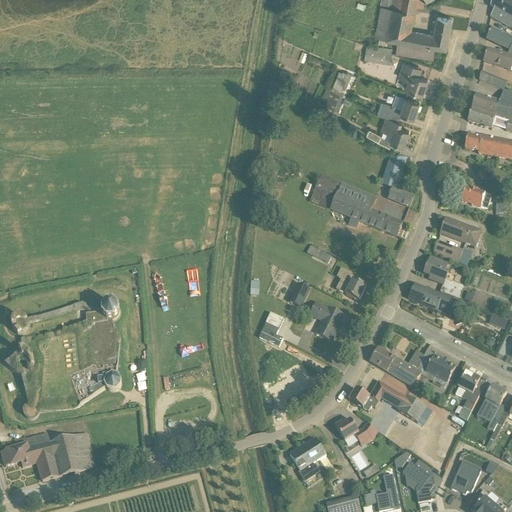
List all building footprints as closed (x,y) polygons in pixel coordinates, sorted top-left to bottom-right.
[(424,1),(422,0),(392,0),(391,8),(381,7),(375,37),(398,42),(396,53),(433,60),(435,48),(446,50),(452,20),(438,17),(434,35),(416,32),(410,31),(415,6),(423,8),(424,1)] [(511,3),(505,0),(493,0),(491,8),(494,9),(491,18),(511,29),(511,3)] [(511,50),(509,56),(511,57),(511,39),(492,30),(487,40),(500,47),(504,46),(511,50)] [(392,49),(367,45),(365,60),(390,64),(392,49)] [(511,72),(511,68),(511,57),(509,56),(488,50),(483,63),(511,72)] [(414,75),(416,68),(417,68),(403,63),(398,77),(408,80),(406,89),(422,95),(428,80),(414,75)] [(343,96),(349,82),(351,75),(346,72),(343,79),(337,77),(331,91),(343,96)] [(481,74),(479,82),(502,91),(503,91),(506,82),(488,75),(481,74)] [(343,96),(331,91),(327,88),(321,103),(338,110),(343,96)] [(511,94),(503,91),(503,95),(500,103),(476,96),(472,110),(511,121),(511,94)] [(419,103),(405,98),(396,95),(392,106),(382,102),(378,114),(386,117),(398,121),(401,114),(414,118),(419,103)] [(496,119),(472,111),(468,123),(492,130),(496,119)] [(401,122),(398,121),(386,117),(381,132),(384,133),(383,136),(370,129),(367,135),(389,147),(392,142),(404,146),(409,132),(399,128),(401,122)] [(511,143),(482,137),(481,140),(468,137),(465,150),(479,153),(478,155),(511,161),(511,143)] [(376,200),(362,195),(342,184),(322,175),(310,203),(352,220),(349,226),(357,229),(360,223),(374,229),(373,230),(374,231),(375,229),(398,239),(403,225),(371,213),(376,200)] [(414,198),(397,191),(392,189),(388,201),(410,209),(414,198)] [(492,197),(485,195),(466,189),(462,203),(472,206),(472,207),(481,210),(481,209),(488,211),(492,197)] [(504,204),(496,204),(496,217),(505,217),(505,214),(504,214),(504,204)] [(482,233),(468,228),(467,229),(446,220),(440,236),(476,249),(482,233)] [(463,252),(437,243),(433,255),(459,264),(463,252)] [(311,247),(307,254),(329,265),(332,258),(311,247)] [(464,289),(446,282),(449,276),(445,274),(448,266),(431,259),(424,276),(436,280),(434,283),(444,287),(441,294),(459,301),(464,289)] [(367,289),(353,282),(356,276),(341,269),(336,279),(341,282),(336,291),(347,296),(347,297),(360,303),(367,289)] [(260,283),(252,282),(251,296),(259,297),(260,283)] [(310,291),(299,285),(290,303),(301,309),(310,291)] [(415,287),(409,301),(438,313),(439,309),(448,313),(453,302),(415,287)] [(475,296),(468,292),(465,300),(472,304),(475,296)] [(102,309),(102,312),(102,314),(102,316),(101,317),(98,314),(86,315),(88,368),(69,375),(80,405),(81,406),(106,390),(109,392),(111,393),(116,393),(118,392),(119,391),(120,389),(121,387),(122,385),(121,383),(121,381),(119,379),(117,376),(116,376),(120,341),(112,322),(115,322),(119,317),(119,310),(114,305),(108,305),(102,309)] [(344,317),(329,310),(329,312),(317,306),(311,317),(323,323),(317,336),(332,343),(337,332),(335,331),(337,327),(338,328),(344,317)] [(270,314),(256,338),(276,350),(281,341),(274,337),(282,321),(270,314)] [(510,322),(499,318),(496,327),(507,331),(510,322)] [(379,350),(371,364),(373,365),(414,389),(421,377),(422,376),(421,375),(417,373),(379,350)] [(420,366),(417,373),(421,375),(422,376),(421,377),(434,383),(436,380),(448,386),(451,378),(456,369),(434,358),(432,361),(425,357),(420,366)] [(139,373),(147,373),(146,362),(138,362),(139,373)] [(299,366),(285,375),(288,380),(270,391),(278,404),(302,391),(298,385),(307,380),(299,366)] [(459,389),(455,396),(467,403),(464,409),(472,413),(475,407),(482,392),(476,389),(480,381),(466,374),(459,389)] [(356,391),(350,402),(363,411),(364,410),(369,414),(372,409),(375,410),(381,401),(399,411),(398,413),(417,425),(424,429),(433,413),(427,409),(408,397),(406,400),(380,383),(370,399),(357,392),(356,391)] [(482,409),(477,418),(490,425),(493,419),(494,419),(495,417),(507,395),(493,388),(486,401),(482,409)] [(494,434),(490,440),(491,441),(494,442),(502,428),(503,429),(508,419),(510,417),(511,418),(511,407),(508,405),(500,422),(493,434),(494,434)] [(488,430),(493,434),(500,422),(494,419),(493,419),(490,425),(488,430)] [(343,423),(335,428),(345,443),(355,438),(360,446),(366,443),(368,445),(374,440),(378,434),(367,426),(363,431),(359,434),(351,422),(345,425),(343,423)] [(87,435),(50,445),(48,435),(30,440),(30,439),(24,440),(25,447),(3,453),(6,468),(22,464),(23,469),(38,465),(43,483),(96,470),(87,435)] [(291,456),(290,456),(300,474),(299,475),(308,489),(325,478),(323,477),(328,474),(320,462),(326,458),(316,441),(305,447),(306,449),(292,458),(291,456)] [(490,463),(486,474),(491,476),(499,468),(490,463)] [(411,465),(403,475),(405,477),(420,487),(416,492),(417,494),(417,495),(418,506),(431,503),(430,497),(430,494),(435,488),(434,481),(415,468),(411,465)] [(451,489),(451,491),(452,491),(456,493),(456,492),(458,493),(463,495),(463,496),(466,497),(468,493),(470,495),(471,495),(472,494),(481,473),(481,474),(482,472),(481,471),(480,472),(477,470),(475,474),(466,471),(466,470),(463,468),(461,467),(461,469),(452,489),(451,489)] [(367,480),(372,477),(369,472),(364,475),(367,480)] [(367,497),(364,498),(366,508),(378,505),(379,511),(388,511),(393,511),(400,510),(393,477),(384,479),(387,496),(377,498),(376,492),(370,493),(371,496),(367,497)] [(485,483),(490,487),(494,482),(490,478),(485,483)] [(481,505),(475,511),(491,511),(495,508),(487,500),(490,497),(484,492),(476,501),(481,505)] [(358,498),(327,506),(328,511),(361,511),(358,500),(358,498)]
